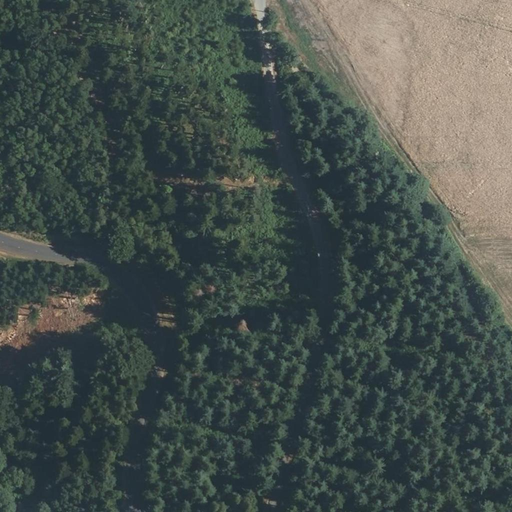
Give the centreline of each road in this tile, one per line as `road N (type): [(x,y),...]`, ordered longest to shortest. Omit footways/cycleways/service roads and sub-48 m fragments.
road 1 (unclassified): [(272,511),(308,406),(334,264),(283,139),(269,0)]
road 2 (track): [(511,369),(481,304),(414,206),(268,31)]
road 3 (tertiary): [(0,238),(128,269),(158,310),(157,377),(133,459),(135,511)]
